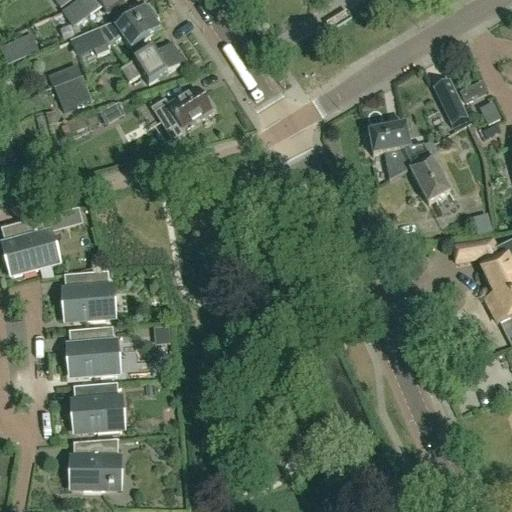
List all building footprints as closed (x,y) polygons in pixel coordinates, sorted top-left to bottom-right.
[(54,0),(53,1),(60,11),(75,0),(54,0)] [(106,17),(130,0),(89,0),(82,5),(80,2),(62,15),(72,29),(90,16),(87,12),(98,5),(106,17)] [(157,20),(148,7),(116,30),(114,27),(98,33),(70,45),(77,61),(95,54),(98,60),(110,54),(107,50),(122,40),(131,53),(160,32),(155,24),(159,21),(158,19),(157,20)] [(28,26),(31,36),(49,31),(46,21),(28,26)] [(31,38),(0,51),(0,52),(7,68),(38,54),(31,38)] [(148,87),(182,66),(170,47),(155,56),(152,53),(120,72),(128,85),(141,77),(148,87)] [(48,80),(52,91),(54,97),(84,86),(76,69),(48,80)] [(468,122),(449,84),(431,92),(451,131),(468,122)] [(90,103),(84,86),(54,97),(61,114),(90,103)] [(476,87),(470,99),(488,94),(476,87)] [(152,111),(166,134),(174,146),(188,137),(185,133),(195,127),(193,125),(199,121),(201,123),(212,116),(210,114),(214,112),(208,102),(204,104),(197,93),(184,101),(182,99),(168,108),(165,103),(152,111)] [(489,128),(500,122),(492,107),(481,113),(489,128)] [(368,134),(369,137),(365,137),(367,149),(371,148),(373,159),(402,153),(412,172),(417,169),(415,166),(420,163),(414,150),(411,151),(406,127),(368,134)] [(450,195),(431,161),(429,157),(436,153),(432,143),(423,148),(423,147),(414,150),(420,163),(415,166),(417,169),(412,172),(410,173),(428,207),(450,195)] [(44,237),(40,222),(0,232),(5,248),(1,249),(9,280),(55,267),(47,236),(44,237)] [(511,243),(498,251),(492,242),(451,249),(455,268),(481,263),(484,267),(480,269),(498,303),(489,308),(498,325),(511,317),(511,243)] [(65,294),(61,294),(63,326),(111,322),(107,276),(63,279),(65,294)] [(69,350),(65,350),(68,382),(115,378),(112,331),(68,335),(69,350)] [(74,405),(70,406),(72,438),(120,434),(116,387),(72,391),(74,405)] [(73,462),(69,462),(69,494),(116,494),(117,443),(73,447),(73,462)]
